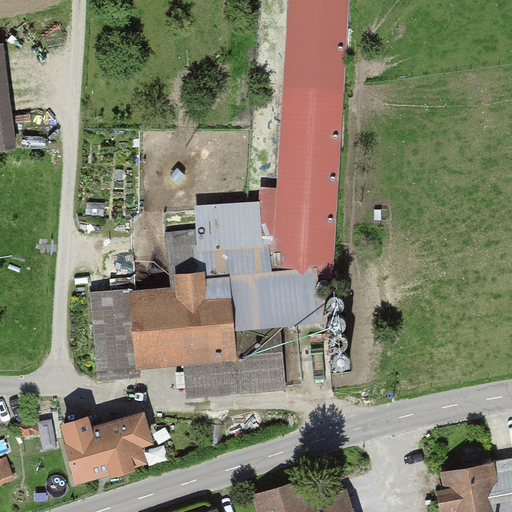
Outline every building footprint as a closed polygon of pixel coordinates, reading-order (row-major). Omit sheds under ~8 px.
[(336,262),(349,0),(286,0),(274,259),(336,262)] [(0,145),(19,143),(5,37),(0,37),(0,145)] [(94,293),(101,380),(140,377),(138,353),(186,349),(191,395),(232,391),(232,395),(240,394),(240,390),(283,386),(277,317),(230,321),(225,261),(205,262),(201,262),(202,274),(171,276),(173,302),(135,306),(134,290),(94,293)] [(347,330),(332,328),(330,344),(346,346),(347,330)] [(86,418),(66,424),(69,437),(67,438),(78,478),(142,459),(137,443),(149,440),(142,416),(90,431),(86,418)] [(495,511),(485,457),(440,466),(448,511),(495,511)] [(511,511),(511,469),(489,474),(497,511),(511,511)] [(356,511),(345,476),(255,504),(257,511),(356,511)]
